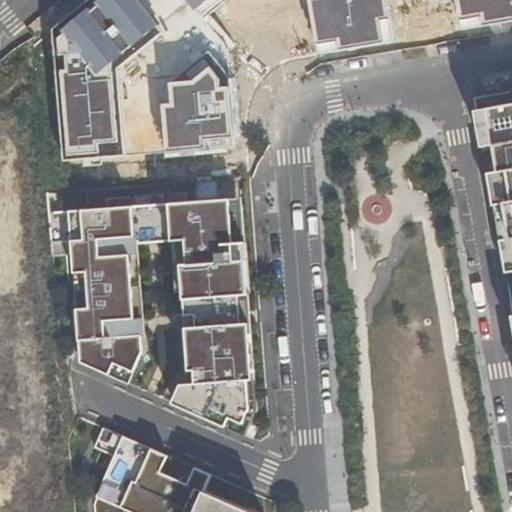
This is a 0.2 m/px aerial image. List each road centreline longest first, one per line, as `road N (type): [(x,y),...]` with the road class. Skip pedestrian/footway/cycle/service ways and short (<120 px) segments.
road 1 (residential): [(314,489),(290,119),(303,96),(447,71)]
road 2 (residential): [(447,71),(511,423)]
road 3 (residential): [(314,489),(90,392)]
